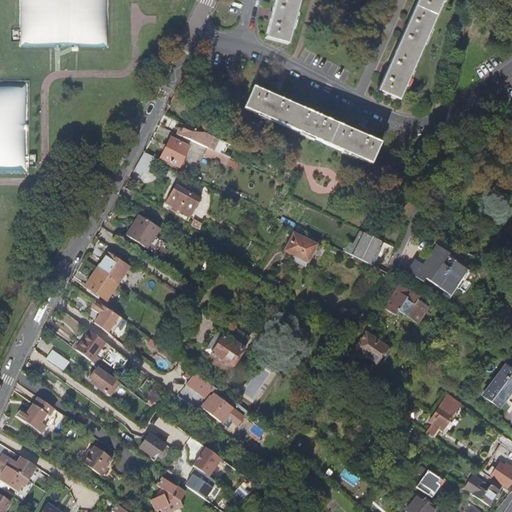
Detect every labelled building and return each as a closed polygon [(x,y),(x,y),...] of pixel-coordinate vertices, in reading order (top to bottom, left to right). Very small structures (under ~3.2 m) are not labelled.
[(275,0),(271,17),(265,38),(291,46),(302,0),(275,0)] [(387,71),(379,90),(402,100),(446,0),(417,0),(405,26),(387,71)] [(255,84),(245,108),(374,164),(384,141),(355,129),(312,109),(271,92),(255,84)] [(202,131),(184,123),(183,125),(179,124),(175,131),(197,141),(202,131)] [(177,165),(188,144),(169,136),(164,146),(160,156),(177,165)] [(229,156),(219,151),(216,158),(226,162),(229,156)] [(144,152),(134,170),(138,172),(142,165),(148,169),(155,157),(144,152)] [(385,191),(393,194),(397,185),(389,182),(385,191)] [(174,183),(164,200),(187,213),(197,196),(174,183)] [(126,233),(145,246),(159,228),(138,212),(132,220),(134,222),(126,233)] [(303,264),(312,245),(289,233),(279,253),(303,264)] [(381,245),(358,234),(352,248),(348,257),(365,266),(370,255),(375,258),(381,245)] [(425,265),(418,260),(417,259),(408,271),(422,280),(424,278),(448,293),(466,266),(447,254),(449,251),(439,244),(428,261),(425,265)] [(106,298),(128,265),(107,250),(84,284),(106,298)] [(421,256),(418,260),(425,265),(428,261),(421,256)] [(416,322),(427,305),(418,299),(419,296),(400,283),(384,307),(395,315),(399,309),(406,314),(406,316),(416,322)] [(118,314),(96,299),(90,307),(99,313),(93,322),(109,334),(117,322),(114,320),(118,314)] [(398,328),(408,335),(413,327),(403,320),(398,328)] [(204,347),(210,352),(223,333),(216,328),(204,347)] [(73,347),(96,364),(109,346),(87,329),(73,347)] [(364,330),(353,347),(374,361),(385,345),(364,330)] [(256,354),(223,333),(210,352),(228,364),(237,352),(251,362),(256,354)] [(47,359),(63,371),(69,363),(53,350),(47,359)] [(501,383),(511,369),(495,357),(473,387),(489,399),(498,388),(495,386),(499,381),(501,383)] [(119,383),(97,366),(86,381),(105,394),(105,393),(109,396),(119,383)] [(203,377),(194,370),(185,382),(194,389),(203,377)] [(209,382),(203,377),(194,389),(200,394),(209,382)] [(201,407),(219,421),(230,406),(212,392),(201,407)] [(457,400),(445,392),(433,410),(435,411),(429,420),(439,426),(457,400)] [(53,409),(36,397),(26,413),(21,409),(16,416),(40,434),(46,427),(43,424),(53,409)] [(156,457),(165,445),(149,433),(140,446),(156,457)] [(497,441),(511,451),(511,441),(501,434),(497,441)] [(80,461),(99,475),(111,458),(93,446),(89,453),(87,452),(80,461)] [(196,468),(208,477),(221,459),(205,447),(201,453),(202,454),(193,466),(196,468)] [(0,455),(0,462),(23,478),(24,478),(28,472),(30,473),(34,467),(19,456),(15,462),(1,453),(0,455)] [(23,478),(0,462),(0,481),(14,491),(23,478)] [(500,463),(491,475),(508,488),(511,482),(511,470),(511,468),(511,466),(509,465),(507,468),(500,463)] [(413,485),(428,496),(437,484),(440,479),(419,464),(414,471),(420,475),(413,485)] [(217,482),(208,477),(196,468),(191,474),(193,475),(185,486),(204,500),(217,482)] [(461,494),(470,501),(487,511),(490,506),(493,502),(497,496),(501,491),(475,473),(461,494)] [(151,498),(154,506),(158,504),(161,511),(163,511),(181,504),(179,498),(184,491),(162,475),(156,484),(160,487),(164,490),(162,493),(155,496),(151,498)] [(428,496),(433,499),(441,487),(437,484),(428,496)] [(154,495),(155,496),(162,493),(164,490),(160,487),(154,495)] [(417,495),(405,510),(406,511),(432,511),(435,509),(417,495)] [(0,511),(4,511),(10,504),(0,497),(0,511)] [(482,511),(468,502),(462,510),(465,511),(482,511)] [(41,511),(60,511),(47,503),(41,511)] [(127,511),(116,503),(111,509),(114,511),(127,511)]
